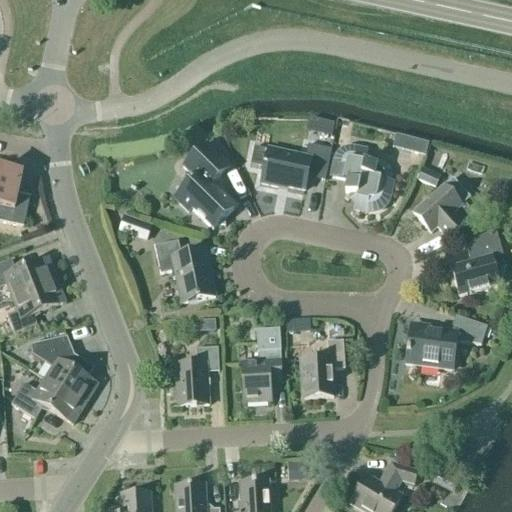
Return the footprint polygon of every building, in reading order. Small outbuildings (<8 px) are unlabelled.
[(225,221),(237,208),(214,185),(230,169),(207,146),(183,170),(194,181),(174,202),(188,216),(191,212),(213,233),(217,230),(225,229),(225,221)] [(425,162),(430,151),(421,147),(412,148),(411,155),(425,162)] [(324,183),(331,153),(308,148),(305,161),(268,153),(256,151),(252,168),(264,171),(261,187),(278,190),(279,188),(305,194),(308,180),(324,183)] [(372,214),(377,212),(382,209),(386,205),(388,200),(391,184),(374,180),(376,168),(365,165),(367,155),(354,152),(349,152),(345,153),(341,156),(338,160),(336,164),(333,181),(347,184),(345,196),(357,198),(354,211),(367,213),(372,214)] [(0,224),(24,230),(30,200),(18,197),(22,179),(16,178),(17,173),(0,169),(0,224)] [(440,179),(422,171),(416,182),(435,190),(440,179)] [(448,242),(475,218),(465,206),(471,201),(453,181),(444,189),(413,217),(431,237),(437,231),(448,242)] [(148,243),(153,227),(128,220),(123,236),(148,243)] [(458,300),(500,288),(498,280),(505,267),(496,233),(469,245),(474,262),(471,267),(458,270),(453,280),(458,300)] [(181,258),(178,244),(154,249),(160,277),(171,275),(173,282),(176,281),(181,307),(215,300),(205,253),(181,258)] [(11,302),(57,284),(48,262),(16,275),(12,264),(0,268),(0,290),(6,288),(11,302)] [(57,284),(11,302),(16,315),(6,319),(14,338),(37,329),(33,318),(65,306),(57,284)] [(481,349),(487,330),(455,319),(450,336),(441,334),(441,338),(428,336),(428,330),(412,328),(410,347),(408,347),(408,349),(406,368),(422,370),(425,374),(433,375),(437,372),(451,374),(454,356),(455,357),(456,346),(480,349),(481,349)] [(294,323),(285,323),(286,337),(295,336),(294,323)] [(57,342),(66,340),(64,332),(55,335),(57,342)] [(282,387),(280,353),(281,353),(279,332),(256,333),(257,355),(258,355),(259,366),(241,367),(244,407),(271,405),(270,383),(281,382),(281,387),(282,387)] [(52,371),(44,383),(85,408),(98,389),(87,382),(94,371),(74,358),(67,340),(30,348),(33,359),(52,371)] [(304,403),(333,401),(332,373),(344,372),(343,344),(328,345),(328,362),(301,364),(304,403)] [(177,410),(209,409),(207,375),(219,375),(218,351),(196,352),(197,367),(175,368),(177,410)] [(73,428),(85,408),(44,383),(37,395),(24,387),(11,408),(35,423),(44,410),(73,428)] [(414,488),(418,475),(391,467),(387,480),(389,481),(383,490),(367,481),(351,507),(359,511),(393,511),(400,500),(394,497),(401,485),(414,488)] [(270,511),(269,485),(240,487),(241,511),(270,511)] [(206,511),(205,489),(175,490),(176,511),(206,511)] [(151,511),(150,497),(120,499),(121,511),(151,511)]
